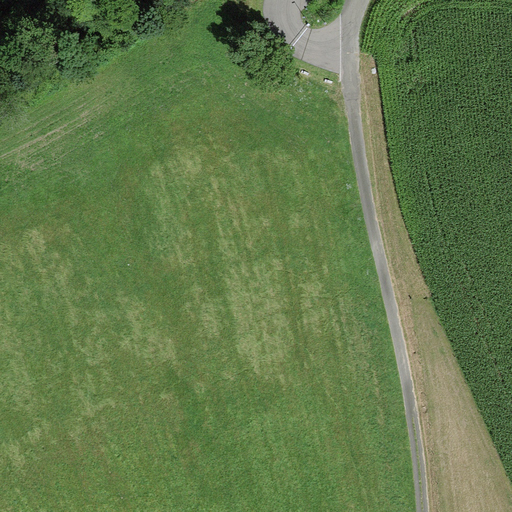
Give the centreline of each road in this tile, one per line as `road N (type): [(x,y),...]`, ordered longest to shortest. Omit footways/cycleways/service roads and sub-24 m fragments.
road 1 (track): [(421,511),(354,141)]
road 2 (residential): [(363,0),(340,57),(354,141)]
